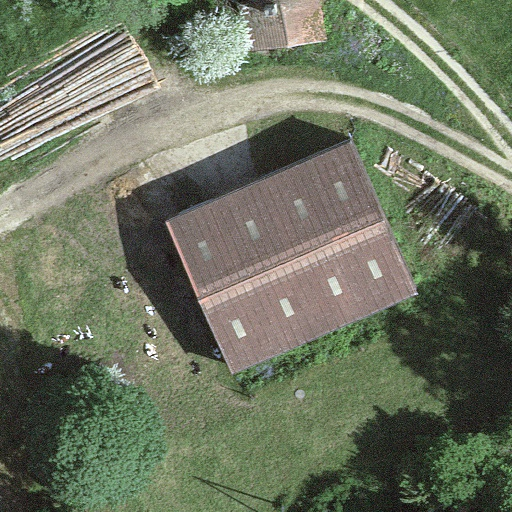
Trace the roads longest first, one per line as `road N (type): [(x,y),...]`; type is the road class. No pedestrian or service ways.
road 1 (track): [(0,224),(272,95),(398,117),(511,161)]
road 2 (track): [(334,0),(511,152)]
